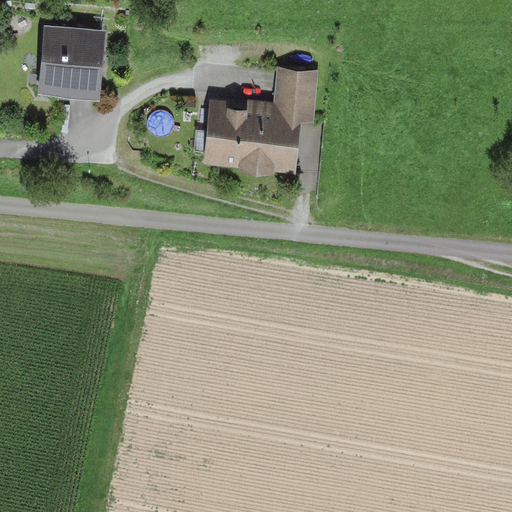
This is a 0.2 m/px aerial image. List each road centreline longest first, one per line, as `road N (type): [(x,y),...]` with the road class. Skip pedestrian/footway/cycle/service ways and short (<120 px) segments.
road 1 (track): [(0,206),(511,256)]
road 2 (track): [(94,154),(307,219),(338,239)]
